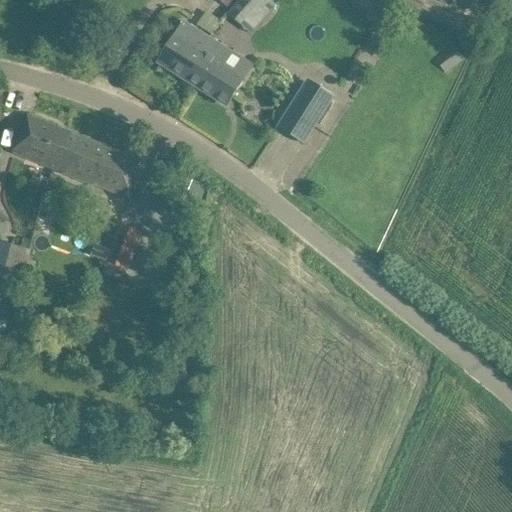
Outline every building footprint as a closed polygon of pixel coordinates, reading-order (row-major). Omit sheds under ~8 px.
[(237,0),(226,13),(250,34),(278,0),(237,0)] [(200,54),(210,39),(183,22),(157,62),(199,88),(207,76),(203,74),(211,61),(200,54)] [(253,66),(234,54),(210,39),(200,54),(211,61),(203,74),(207,76),(199,88),(228,107),(253,66)] [(434,55),(446,72),(466,58),(454,41),(434,55)] [(313,126),(332,96),(309,81),(290,112),(313,126)] [(53,170),(68,134),(28,118),(13,154),(53,170)] [(68,134),(53,170),(91,185),(92,183),(126,197),(140,163),(68,134)] [(105,262),(129,271),(143,235),(119,225),(105,262)] [(29,251),(0,242),(0,315),(12,318),(29,251)]
